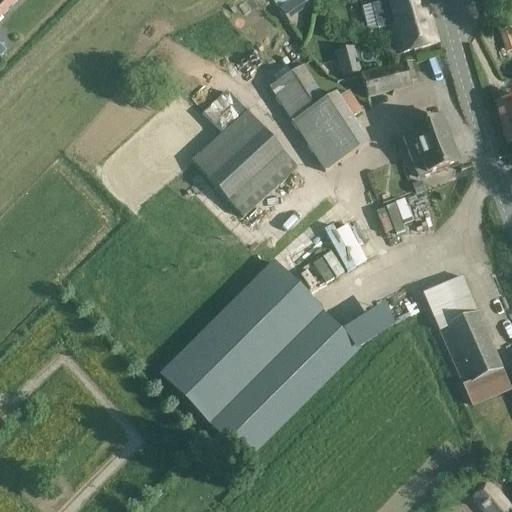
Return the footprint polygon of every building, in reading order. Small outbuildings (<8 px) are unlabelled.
[(3,0),(0,3),(0,16),(16,0),(3,0)] [(437,44),(425,0),(393,0),(388,2),(371,6),(377,28),(389,25),(393,39),(399,38),(403,53),(437,44)] [(287,21),(295,16),(286,4),(279,10),(287,21)] [(511,27),(498,33),(505,55),(511,52),(511,27)] [(341,79),(359,76),(354,48),(335,53),(341,79)] [(366,99),(411,87),(405,65),(360,79),(366,99)] [(279,82),(268,89),(324,174),(351,156),(368,145),(335,95),(325,102),(302,67),(301,67),(291,74),(286,77),(279,82)] [(225,94),(202,117),(220,137),(191,164),(242,220),(296,171),(246,113),(225,94)] [(511,142),(511,101),(494,107),(505,144),(511,142)] [(400,134),(417,179),(458,163),(440,117),(409,129),(409,130),(400,134)] [(169,168),(160,176),(174,190),(183,181),(169,168)] [(382,169),(366,176),(377,208),(394,202),(382,169)] [(421,183),(412,186),(415,196),(425,193),(421,183)] [(402,199),(380,210),(390,232),(413,222),(402,199)] [(358,218),(289,256),(309,297),(379,258),(358,218)] [(159,376),(244,463),(360,350),(274,263),(159,376)] [(426,294),(474,406),(511,390),(463,278),(426,294)] [(206,289),(192,303),(201,311),(214,298),(206,289)] [(484,511),(511,511),(511,510),(490,485),(473,500),(484,511)]
